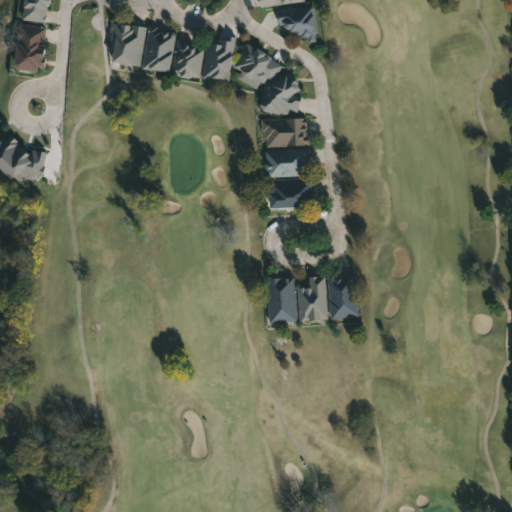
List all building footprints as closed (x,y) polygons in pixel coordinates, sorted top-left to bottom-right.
[(48,0),(47,22),(22,19),(24,0),(48,0)] [(278,7),(314,6),(315,33),(279,34),(278,7)] [(142,65),(109,63),(111,22),(144,24),(142,65)] [(45,24),(43,69),(16,69),(17,23),(45,24)] [(176,31),(170,71),(142,67),(148,27),(176,31)] [(202,79),(230,83),(236,37),(221,35),(219,44),(207,43),(202,79)] [(171,72),(179,36),(195,39),(194,44),(204,46),(198,77),(171,72)] [(263,86),(257,86),(240,78),(240,69),(235,67),(245,43),(283,60),(277,73),(263,86)] [(277,73),(292,74),(299,77),(297,113),(270,111),(261,107),(263,86),(277,73)] [(307,144),(264,144),(264,117),(307,117),(307,144)] [(46,152),(32,150),(28,154),(19,145),(19,142),(16,140),(3,138),(0,140),(0,168),(10,178),(32,181),(38,175),(43,175),(46,152)] [(268,176),(265,176),(265,148),(310,147),(311,175),(268,176)] [(311,175),(313,175),(313,206),(269,207),(268,176),(311,175)] [(331,317),(329,275),(356,274),(358,315),(331,317)] [(325,275),(326,319),(300,320),(299,286),(309,286),(309,275),(325,275)] [(295,276),(296,321),(268,321),(268,277),(295,276)]
